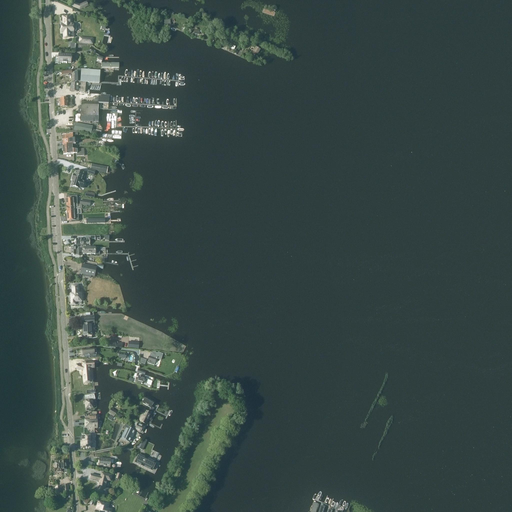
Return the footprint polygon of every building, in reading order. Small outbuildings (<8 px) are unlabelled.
[(73,25),(70,25),(69,17),(63,17),(63,25),(61,25),(61,33),(63,33),(63,38),(68,38),(69,38),(73,38),(73,33),(73,32),(75,31),(76,31),(77,31),(77,30),(78,29),(78,27),(77,26),(76,25),(75,25),(73,25)] [(76,44),(75,54),(79,54),(80,54),(80,53),(86,52),(87,50),(89,51),(90,46),(90,45),(88,45),(76,44)] [(56,56),(55,62),(59,62),(63,63),(67,63),(71,63),(71,55),(62,55),(59,55),(59,56),(56,56)] [(72,74),(72,82),(85,83),(99,83),(100,71),(77,69),(77,71),(61,72),(62,75),(72,74)] [(85,92),(85,83),(72,82),(71,91),(85,92)] [(78,107),(78,113),(81,113),(81,115),(81,121),(93,121),(98,121),(98,109),(98,103),(109,103),(109,97),(98,96),(98,100),(96,100),(93,100),(93,102),(81,102),(81,107),(78,107)] [(75,123),(74,130),(77,131),(91,134),(93,127),(76,123),(75,123)] [(71,140),(71,139),(73,139),(72,135),(77,135),(77,131),(68,132),(69,135),(62,135),(62,140),(71,140)] [(106,173),(108,167),(91,163),(90,168),(94,170),(98,170),(98,172),(106,173)] [(73,180),(71,186),(72,186),(73,187),(79,189),(80,188),(83,189),(85,182),(82,181),(85,172),(80,171),(79,173),(76,171),(75,175),(74,174),(72,180),(73,180)] [(67,199),(66,199),(66,204),(77,204),(77,200),(77,198),(77,195),(72,196),(67,196),(67,199)] [(76,245),(76,247),(78,247),(78,245),(83,245),(83,247),(91,247),(91,245),(89,245),(89,239),(95,239),(95,241),(100,241),(100,236),(95,236),(86,236),(86,239),(76,239),(76,245)] [(82,264),(80,273),(84,274),(84,276),(91,277),(91,275),(94,276),(95,273),(95,272),(96,267),(82,264)] [(78,293),(78,286),(72,286),(73,293),(71,294),(72,307),(81,306),(81,293),(78,293)] [(92,338),(91,335),(92,335),(92,327),(94,325),(94,316),(85,317),(85,324),(83,324),(83,335),(88,335),(88,338),(92,338)] [(93,349),(82,350),(83,356),(84,355),(84,358),(96,357),(97,349),(93,349)] [(157,354),(153,352),(153,354),(150,353),(147,363),(154,365),(156,358),(160,360),(162,354),(157,353),(157,354)] [(90,367),(90,364),(94,363),(93,360),(85,361),(85,363),(82,363),(82,367),(77,365),(76,368),(83,371),(84,383),(89,383),(88,374),(88,367),(90,367)] [(136,378),(135,381),(141,383),(142,384),(142,383),(142,384),(142,383),(144,384),(147,385),(149,379),(145,378),(142,377),(142,376),(139,375),(138,378),(136,378)] [(85,401),(84,402),(84,404),(85,405),(86,408),(93,407),(92,400),(95,400),(94,394),(84,396),(85,400),(85,401)] [(151,412),(153,408),(152,408),(151,406),(154,402),(146,397),(143,402),(145,403),(145,405),(150,408),(150,409),(149,411),(151,412)] [(140,419),(140,420),(140,421),(141,422),(144,423),(146,424),(151,413),(146,411),(144,410),(142,414),(140,419)] [(97,426),(97,420),(85,420),(85,426),(88,426),(88,428),(93,428),(93,426),(97,426)] [(140,432),(143,426),(138,424),(138,423),(135,422),(133,428),(135,430),(140,432)] [(124,433),(122,439),(127,442),(130,443),(132,437),(134,434),(135,432),(135,431),(129,428),(130,427),(125,424),(124,427),(126,429),(124,433)] [(86,449),(86,451),(93,451),(93,448),(90,448),(90,436),(82,436),(82,441),(81,441),(81,445),(82,445),(82,447),(86,447),(86,449)] [(140,456),(138,455),(135,461),(152,469),(155,463),(153,462),(153,461),(151,460),(150,461),(142,457),(142,456),(140,456)] [(110,467),(111,459),(99,458),(99,466),(110,467)] [(55,472),(62,472),(62,470),(67,469),(66,462),(57,462),(57,468),(55,468),(55,472)] [(111,481),(112,475),(102,473),(101,477),(91,474),(90,478),(99,480),(98,482),(100,482),(98,492),(107,494),(109,489),(105,488),(107,480),(111,481)] [(85,495),(82,500),(88,504),(91,499),(85,495)] [(110,511),(112,510),(107,509),(109,504),(101,502),(100,505),(98,505),(97,509),(101,510),(100,511),(110,511)]
